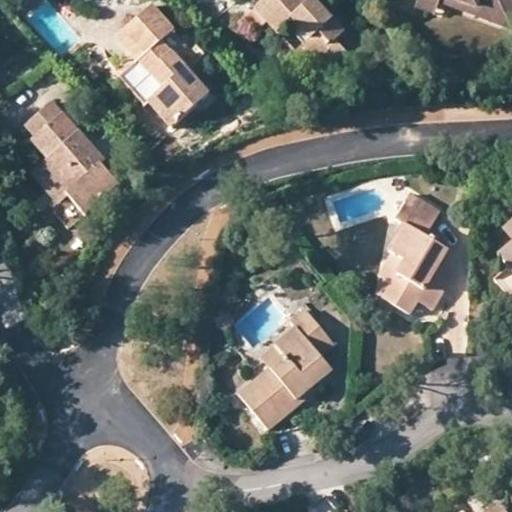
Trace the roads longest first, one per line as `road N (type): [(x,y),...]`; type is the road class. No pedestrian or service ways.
road 1 (tertiary): [(511,128),(384,138),(287,155),(231,176),(164,237),(81,399)]
road 2 (residential): [(166,488),(260,488),(323,474),(420,424),(461,411),(511,410)]
road 3 (residential): [(81,399),(57,392),(45,377),(0,279)]
road 4 (residential): [(81,399),(107,402),(157,447),(168,468),(166,488)]
road 5 (tertiary): [(81,399),(25,511)]
